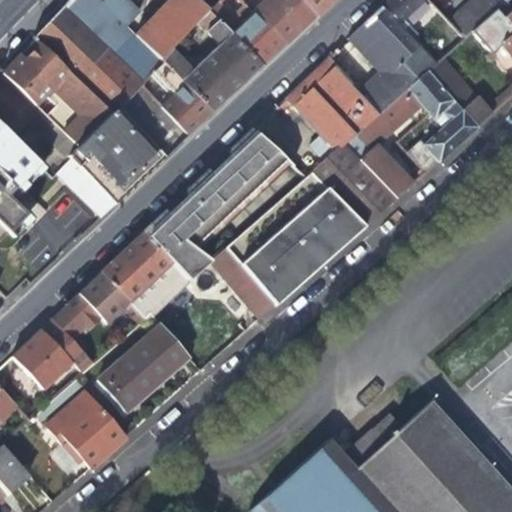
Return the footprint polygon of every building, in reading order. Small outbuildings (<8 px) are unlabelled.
[(133,40),(127,34),(91,0),(73,0),(60,14),(33,42),(38,47),(60,67),(82,88),(108,113),(133,87),(143,76),(156,63),(157,63),(155,60),(133,40)] [(139,22),(115,0),(91,0),(127,34),(139,22)] [(203,11),(191,0),(171,0),(155,17),(133,40),(155,60),(203,11)] [(236,0),(251,14),(283,46),(312,19),(293,0),(261,0),(260,2),(257,0),(236,0)] [(293,0),(312,19),(331,0),(293,0)] [(429,2),(426,0),(388,0),(343,42),(380,82),(390,73),(407,90),(423,75),(434,66),(413,46),(420,40),(405,26),(429,2)] [(465,39),(466,37),(493,14),(501,7),(493,0),(470,0),(448,22),(465,39)] [(212,5),(205,12),(261,66),(283,46),(251,14),(236,28),(212,5)] [(511,11),(501,22),(511,32),(511,11)] [(167,52),(157,63),(156,63),(210,114),(261,66),(205,12),(194,24),(203,33),(217,46),(189,73),(167,52)] [(511,63),(511,32),(501,22),(493,14),(466,37),(486,58),(497,47),(511,63)] [(194,41),(203,33),(194,24),(186,33),(194,41)] [(60,67),(38,47),(23,63),(17,58),(14,63),(0,76),(0,80),(29,108),(38,100),(48,110),(40,118),(50,128),(59,136),(73,150),(108,113),(82,88),(60,67)] [(312,148),(325,161),(340,148),(380,113),(363,98),(325,60),(283,100),(299,116),(320,138),(312,148)] [(438,62),(434,66),(423,75),(475,129),(511,97),(511,84),(483,111),(438,62)] [(154,107),(186,138),(210,114),(156,63),(143,76),(161,92),(150,103),(154,107)] [(380,82),(363,98),(380,113),(404,92),(407,90),(390,73),(380,82)] [(403,154),(423,175),(475,129),(423,75),(407,90),(404,92),(417,108),(425,116),(431,123),(438,117),(445,124),(419,146),(416,142),(403,154)] [(0,128),(11,139),(27,122),(35,114),(34,112),(29,108),(0,80),(0,128)] [(87,181),(112,207),(158,164),(186,138),(154,107),(150,103),(133,87),(108,113),(73,150),(65,159),(66,160),(87,181)] [(374,145),(417,108),(404,92),(380,113),(340,148),(393,202),(411,186),(374,145)] [(289,125),(299,116),(283,100),(273,109),(289,125)] [(27,122),(41,136),(50,128),(40,118),(35,114),(27,122)] [(413,126),(393,143),(397,147),(415,131),(413,126)] [(11,139),(0,128),(0,237),(11,227),(22,215),(2,196),(10,187),(35,162),(11,139)] [(59,136),(50,128),(41,136),(65,159),(73,150),(59,136)] [(251,131),(207,172),(218,182),(197,202),(212,218),(191,238),(196,243),(284,162),(251,131)] [(325,161),(316,169),(367,224),(393,202),(340,148),(325,161)] [(316,169),(222,252),(266,301),(319,255),(345,232),(351,239),(367,224),(316,169)] [(170,264),(172,266),(191,248),(196,243),(191,238),(212,218),(197,202),(218,182),(207,172),(185,192),(189,196),(168,215),(165,212),(141,234),(170,264)] [(135,297),(170,264),(141,234),(98,275),(127,305),(135,313),(143,321),(149,316),(151,314),(135,297)] [(177,272),(187,282),(208,264),(191,248),(172,266),(177,272)] [(258,321),(272,309),(266,301),(222,252),(209,263),(258,321)] [(172,296),(187,282),(177,272),(165,282),(168,286),(165,289),(172,296)] [(98,275),(60,311),(80,331),(84,335),(99,320),(105,325),(127,305),(98,275)] [(60,311),(50,321),(69,341),(80,331),(60,311)] [(120,342),(143,321),(135,313),(112,334),(120,342)] [(69,341),(50,321),(12,357),(43,390),(72,365),(81,375),(93,365),(69,341)] [(186,357),(158,326),(95,384),(124,414),(148,392),(186,357)] [(0,391),(0,423),(0,424),(17,409),(0,391)] [(43,432),(61,452),(66,447),(79,462),(87,471),(125,438),(85,394),(43,432)] [(511,511),(511,492),(457,432),(430,402),(401,428),(389,416),(344,457),(326,439),(248,509),(250,511),(511,511)] [(0,446),(0,481),(11,493),(28,478),(0,447),(0,446)] [(74,466),(79,462),(66,447),(61,452),(68,460),(74,466)]
